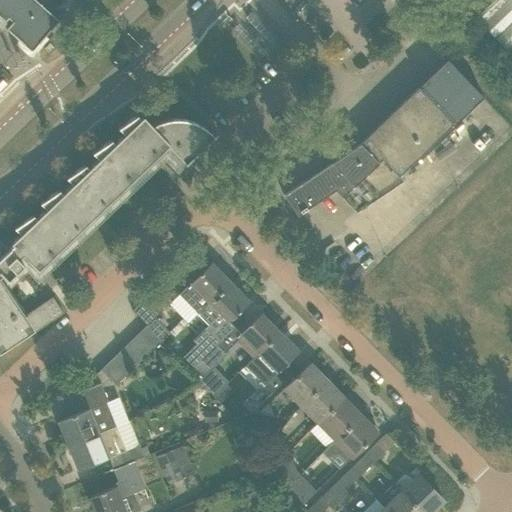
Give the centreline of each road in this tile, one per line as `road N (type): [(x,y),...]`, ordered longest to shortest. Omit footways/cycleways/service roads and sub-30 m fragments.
road 1 (residential): [(501,505),(230,223),(205,212),(177,224),(0,399)]
road 2 (tertiary): [(0,193),(202,0)]
road 3 (tertiary): [(145,0),(0,140)]
